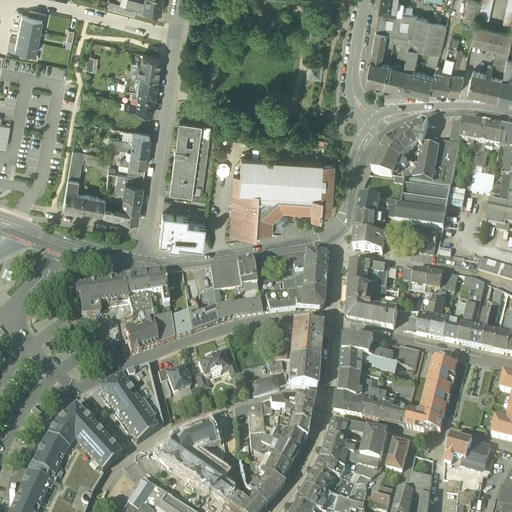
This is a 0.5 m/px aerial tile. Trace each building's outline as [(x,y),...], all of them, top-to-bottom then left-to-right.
[(143,11),(143,10),(142,10),(143,2),(136,0),(126,0),(125,6),(135,9),(143,11)] [(160,12),(161,0),(143,0),(143,2),(142,10),(143,10),(160,12)] [(381,0),(380,12),(401,15),(401,14),(402,7),(397,6),(398,1),(398,0),(381,0)] [(479,0),(468,0),(464,21),(476,24),(481,0),(479,0)] [(482,0),(477,24),(487,27),(493,0),(482,0)] [(511,0),(508,0),(502,30),(511,32),(511,0)] [(109,2),(107,9),(123,13),(125,6),(119,4),(109,2)] [(123,13),(134,15),(135,9),(125,6),(123,13)] [(413,8),(404,7),(403,15),(412,16),(413,8)] [(28,10),(27,16),(42,19),(45,20),(46,14),(28,10)] [(396,36),(411,39),(409,47),(419,49),(440,54),(447,26),(417,19),(418,17),(412,16),(403,15),(401,14),(401,15),(380,12),(377,32),(387,34),(396,36)] [(27,16),(21,15),(19,27),(40,31),(42,19),(27,16)] [(472,42),(488,46),(493,28),(476,24),(472,42)] [(19,27),(17,38),(37,42),(40,31),(19,27)] [(493,28),(488,46),(497,48),(498,48),(503,31),(493,28)] [(71,43),(74,31),(68,30),(66,42),(71,43)] [(376,31),(372,52),(383,54),(385,46),(387,34),(377,32),(376,31)] [(498,48),(509,51),(511,40),(511,33),(503,31),(498,48)] [(387,34),(385,46),(389,47),(393,48),(394,43),(396,36),(387,34)] [(395,66),(405,68),(409,47),(411,39),(396,36),(394,43),(401,44),(395,66)] [(449,47),(457,49),(460,39),(451,37),(449,47)] [(17,38),(14,49),(20,50),(35,53),(37,42),(17,38)] [(409,47),(405,68),(414,70),(419,49),(409,47)] [(444,67),(453,69),(456,57),(457,49),(449,47),(444,67)] [(491,75),(503,78),(507,59),(509,51),(498,48),(497,48),(493,66),(491,75)] [(35,53),(20,50),(19,56),(37,60),(38,54),(35,53)] [(383,57),(383,54),(372,52),(367,80),(384,85),(389,64),(384,63),(385,57),(383,57)] [(430,69),(429,74),(434,76),(436,71),(437,65),(440,55),(430,52),(426,68),(430,69)] [(138,65),(136,74),(139,75),(157,78),(160,59),(142,54),(141,65),(138,65)] [(460,58),(456,74),(464,75),(468,57),(461,56),(460,58)] [(453,69),(452,73),(456,74),(460,58),(456,57),(453,69)] [(511,60),(507,59),(503,78),(508,79),(509,74),(511,75),(511,71),(511,60)] [(306,74),(319,76),(320,64),(308,62),(306,74)] [(384,85),(400,89),(405,68),(395,66),(389,64),(384,85)] [(473,71),(468,92),(498,99),(503,78),(491,75),(493,66),(488,65),(486,74),(473,71)] [(431,90),(434,76),(429,74),(414,70),(405,68),(400,89),(429,96),(431,90)] [(431,90),(437,91),(442,72),(436,71),(434,76),(431,90)] [(443,72),(442,72),(437,91),(447,92),(452,73),(443,72)] [(464,75),(456,74),(452,73),(447,92),(460,94),(464,75)] [(157,78),(139,75),(139,80),(138,83),(137,89),(136,94),(154,98),(157,78)] [(511,79),(508,79),(503,78),(498,99),(511,102),(511,79)] [(131,93),(130,104),(136,105),(136,111),(152,114),(154,98),(136,94),(131,93)] [(0,145),(5,146),(9,126),(0,123),(0,119),(0,117),(0,145)] [(201,196),(202,189),(211,126),(180,121),(169,191),(201,196)] [(413,182),(433,186),(440,152),(426,149),(423,148),(425,141),(428,124),(418,127),(406,131),(393,141),(382,153),(401,162),(405,157),(416,149),(422,154),(419,170),(416,169),(415,175),(413,182)] [(451,190),(452,190),(452,189),(458,155),(461,143),(464,124),(455,124),(450,146),(428,141),(426,149),(440,152),(433,186),(451,189),(451,190)] [(461,143),(468,144),(475,146),(480,146),(484,127),(464,124),(461,143)] [(217,127),(211,126),(202,189),(209,190),(217,127)] [(483,147),(486,148),(493,149),(500,150),(504,131),(491,129),(484,127),(480,146),(483,147)] [(123,131),(121,140),(128,142),(131,144),(130,150),(147,152),(149,135),(133,132),(133,133),(123,131)] [(500,150),(508,152),(511,152),(511,132),(504,131),(500,150)] [(126,149),(130,150),(131,144),(128,142),(121,140),(113,139),(111,148),(126,150),(126,149)] [(119,161),(128,163),(130,150),(126,149),(126,150),(126,155),(120,154),(119,161)] [(68,178),(78,179),(83,152),(72,150),(68,178)] [(147,152),(130,150),(128,163),(145,165),(147,152)] [(511,152),(508,152),(507,154),(505,154),(503,179),(511,179),(511,177),(511,152)] [(86,163),(109,168),(110,160),(110,158),(88,153),(86,163)] [(396,170),(398,167),(401,162),(382,153),(372,173),(381,177),(392,179),(394,174),(396,170)] [(470,168),(475,169),(478,154),(472,153),(470,168)] [(485,155),(481,155),(478,154),(475,169),(482,171),(485,155)] [(310,216),(317,217),(317,212),(320,212),(326,212),(331,213),(334,163),(322,162),(322,163),(318,163),(317,161),(316,163),(310,162),(309,161),(308,162),(302,162),(301,160),(300,162),(295,161),(293,160),(292,161),(287,161),(285,159),(284,160),(279,160),(278,159),(276,160),(272,160),(241,158),(240,160),(240,168),(239,176),(233,176),(229,235),(255,237),(255,234),(271,235),(271,234),(270,234),(270,222),(274,218),(278,215),(282,211),(310,213),(310,216)] [(408,165),(401,162),(398,167),(405,170),(408,165)] [(128,163),(127,173),(143,175),(145,165),(128,163)] [(126,175),(114,173),(108,173),(107,184),(110,185),(117,186),(124,187),(125,183),(142,186),(143,178),(126,176),(126,175)] [(471,193),(476,194),(479,176),(474,175),(471,193)] [(484,195),(492,196),(495,179),(487,177),(484,195)] [(511,226),(511,177),(511,179),(503,179),(500,204),(490,202),(486,226),(505,229),(506,226),(511,226)] [(63,205),(70,207),(71,203),(73,204),(76,192),(78,179),(68,178),(63,205)] [(405,181),(404,187),(401,204),(383,201),(390,210),(397,211),(395,223),(396,223),(405,225),(438,229),(443,230),(451,190),(451,189),(433,186),(413,182),(405,181)] [(125,183),(124,187),(123,196),(140,200),(142,186),(125,183)] [(119,196),(123,196),(124,187),(117,186),(116,190),(120,191),(119,196)] [(70,207),(82,209),(82,206),(79,205),(82,194),(76,192),(73,204),(71,203),(70,207)] [(104,204),(104,203),(96,201),(97,197),(82,194),(79,205),(82,206),(82,209),(103,213),(104,204)] [(138,210),(140,200),(123,196),(123,200),(122,203),(122,207),(121,208),(130,209),(138,210)] [(357,218),(376,221),(377,216),(379,201),(379,200),(360,197),(357,218)] [(112,206),(104,204),(103,213),(137,220),(138,210),(130,209),(121,208),(122,207),(112,206)] [(389,210),(388,214),(387,222),(393,223),(395,223),(397,211),(390,210),(389,210)] [(386,222),(387,222),(388,214),(387,214),(388,213),(381,212),(381,213),(379,213),(379,216),(377,216),(376,221),(386,222)] [(178,244),(202,247),(205,224),(186,222),(187,216),(162,213),(159,242),(168,243),(168,247),(178,248),(178,244)] [(278,215),(274,218),(278,222),(277,223),(282,229),(288,223),(283,217),(282,218),(278,215)] [(357,218),(355,235),(374,237),(383,238),(386,222),(376,221),(357,218)] [(413,243),(436,247),(438,234),(428,233),(405,229),(405,225),(396,223),(395,223),(393,223),(393,227),(389,227),(387,239),(392,240),(413,243)] [(353,252),(372,255),(374,237),(355,235),(354,240),(353,252)] [(383,238),(374,237),(372,255),(382,256),(385,239),(383,238)] [(411,254),(434,258),(436,247),(413,243),(411,254)] [(439,250),(438,257),(450,258),(451,251),(439,250)] [(278,259),(279,271),(293,269),(302,268),(304,269),(305,255),(278,259)] [(304,269),(303,274),(326,276),(327,261),(323,256),(305,255),(304,269)] [(477,272),(511,282),(511,269),(480,260),(477,272)] [(251,263),(255,281),(267,279),(264,261),(251,263)] [(252,285),(252,287),(253,287),(256,286),(255,281),(251,263),(237,265),(241,287),(252,285)] [(348,286),(356,287),(386,291),(389,269),(351,263),(348,286)] [(209,269),(214,293),(219,292),(241,289),(241,287),(237,265),(209,269)] [(279,271),(278,277),(294,275),(293,269),(279,271)] [(402,283),(409,285),(411,277),(412,272),(405,271),(402,283)] [(412,288),(426,290),(429,275),(415,272),(414,278),(412,288)] [(303,283),(302,293),(324,295),(326,276),(303,274),(303,283)] [(443,277),(429,275),(426,290),(440,292),(443,277)] [(149,296),(161,294),(167,293),(166,291),(164,277),(164,276),(147,278),(149,296)] [(164,277),(166,291),(174,290),(172,276),(164,277)] [(446,293),(454,295),(458,279),(443,277),(440,292),(440,293),(446,294),(446,293)] [(123,282),(128,299),(149,296),(147,278),(123,282)] [(460,290),(471,292),(474,281),(462,279),(460,290)] [(465,317),(472,318),(474,308),(479,309),(485,286),(474,281),(471,292),(467,308),(465,317)] [(123,282),(87,287),(74,289),(75,300),(79,300),(79,303),(81,318),(100,315),(99,307),(107,305),(107,306),(117,305),(117,304),(128,302),(128,299),(123,282)] [(279,289),(280,295),(302,293),(303,283),(293,282),(292,285),(279,287),(279,289)] [(72,304),(79,303),(79,300),(75,300),(74,289),(87,287),(87,283),(69,286),(72,304)] [(351,291),(350,306),(384,311),(386,291),(356,287),(356,291),(351,291)] [(493,306),(499,307),(502,294),(496,291),(493,306)] [(213,293),(214,299),(215,308),(221,307),(219,292),(214,293),(213,293)] [(268,303),(270,315),(295,311),(300,312),(302,293),(280,295),(271,296),(266,297),(268,303)] [(323,309),(324,295),(302,293),(300,312),(319,313),(323,309)] [(139,303),(142,315),(152,313),(149,296),(128,299),(128,302),(129,305),(139,303)] [(424,316),(424,319),(434,321),(438,302),(439,297),(432,297),(431,302),(424,302),(421,315),(424,316)] [(188,313),(189,318),(198,315),(196,302),(186,303),(188,313)] [(215,309),(217,324),(224,323),(224,321),(230,321),(230,319),(234,319),(262,316),(260,304),(260,302),(221,307),(215,308),(215,309)] [(438,302),(434,321),(440,322),(442,313),(444,303),(438,302)] [(260,304),(262,316),(270,315),(268,303),(260,304)] [(398,312),(384,311),(350,306),(348,306),(346,320),(349,323),(394,332),(398,312)] [(457,321),(456,326),(463,327),(465,317),(467,308),(459,306),(455,321),(457,321)] [(486,333),(494,335),(500,307),(499,307),(493,306),(491,316),(486,333)] [(474,330),(479,309),(474,308),(472,318),(469,329),(474,330)] [(189,318),(191,335),(217,325),(217,324),(215,309),(210,311),(198,315),(189,318)] [(138,316),(142,330),(155,326),(154,321),(152,313),(142,315),(138,316)] [(171,319),(174,342),(191,335),(189,318),(188,313),(171,319)] [(430,339),(444,343),(448,324),(450,315),(442,313),(440,322),(434,321),(430,339)] [(484,314),(480,332),(486,333),(491,316),(484,314)] [(458,346),(470,348),(474,330),(469,329),(472,318),(465,317),(463,327),(458,346)] [(159,347),(174,342),(171,319),(170,318),(154,321),(155,326),(159,347)] [(430,339),(434,321),(424,319),(421,318),(417,337),(430,339)] [(408,334),(414,336),(417,322),(410,321),(408,334)] [(511,322),(506,321),(503,337),(511,339),(511,333),(511,322)] [(458,346),(463,327),(456,326),(448,324),(444,343),(458,346)] [(159,347),(155,326),(142,330),(135,332),(134,330),(131,328),(127,329),(125,333),(129,345),(128,345),(131,356),(142,352),(159,347)] [(293,327),(290,362),(318,365),(321,329),(293,327)] [(470,348),(482,351),(486,333),(480,332),(474,330),(470,348)] [(482,351),(494,354),(498,336),(494,335),(486,333),(482,351)] [(507,356),(511,339),(503,337),(498,336),(494,354),(507,356)] [(344,343),(343,356),(363,359),(381,363),(391,366),(393,358),(375,353),(372,352),(374,344),(365,342),(348,340),(344,343)] [(268,357),(270,365),(281,363),(286,363),(287,351),(280,350),(280,354),(268,357)] [(401,350),(399,360),(397,368),(398,368),(415,372),(419,354),(401,350)] [(204,380),(210,377),(221,373),(227,371),(226,367),(222,356),(215,359),(205,363),(198,365),(202,376),(204,380)] [(343,356),(341,376),(361,379),(373,382),(377,382),(378,377),(362,373),(363,364),(366,367),(374,369),(373,372),(378,373),(381,363),(363,359),(343,356)] [(405,430),(434,437),(435,434),(441,435),(447,409),(444,408),(446,400),(449,401),(452,390),(447,389),(450,377),(454,378),(458,364),(433,359),(420,415),(409,413),(405,430)] [(316,392),(318,365),(290,362),(288,390),(316,392)] [(282,372),(281,363),(270,365),(268,365),(270,375),(282,372)] [(396,377),(398,368),(397,368),(391,366),(381,363),(378,373),(395,377),(396,377)] [(227,371),(231,382),(239,379),(233,364),(226,367),(227,371)] [(148,366),(120,378),(158,432),(163,429),(148,366)] [(168,382),(173,396),(190,390),(187,384),(189,384),(187,377),(185,377),(183,371),(166,378),(168,382)] [(158,374),(161,385),(168,382),(166,378),(164,372),(158,374)] [(194,379),(200,393),(208,390),(204,380),(202,376),(194,379)] [(352,400),(358,402),(361,379),(341,376),(339,397),(352,400)] [(511,397),(511,404),(511,410),(511,377),(504,376),(500,395),(511,397)] [(120,378),(97,390),(137,447),(158,432),(120,378)] [(373,382),(361,379),(358,402),(359,402),(370,404),(372,393),(373,382)] [(250,388),(254,401),(278,393),(274,381),(250,388)] [(370,404),(371,405),(374,405),(380,407),(385,408),(386,403),(387,397),(372,393),(370,404)] [(334,414),(348,417),(350,407),(352,400),(339,397),(337,397),(334,414)] [(358,402),(352,400),(350,407),(358,408),(359,402),(358,402)] [(296,407),(295,413),(312,416),(315,402),(296,401),(296,407)] [(370,404),(359,402),(358,408),(350,407),(348,417),(362,420),(367,421),(370,410),(370,407),(371,405),(370,404)] [(261,409),(262,418),(272,416),(271,411),(270,403),(261,406),(261,409)] [(280,413),(283,413),(283,410),(283,404),(283,403),(270,403),(271,411),(280,413)] [(283,404),(283,410),(295,413),(296,407),(283,404)] [(289,470),(298,455),(275,444),(264,439),(262,418),(261,409),(261,406),(249,408),(247,409),(248,418),(249,426),(251,453),(259,456),(266,459),(289,470)] [(42,511),(76,444),(102,476),(109,470),(121,458),(89,423),(90,423),(75,407),(67,415),(56,425),(43,446),(30,472),(19,495),(11,511),(42,511)] [(367,421),(381,424),(385,408),(380,407),(379,412),(370,410),(367,421)] [(394,410),(385,408),(381,424),(398,428),(402,412),(394,410)] [(234,422),(245,419),(248,418),(247,409),(245,410),(234,413),(234,422)] [(294,417),(295,413),(283,410),(283,413),(286,413),(284,418),(289,419),(292,417),(294,417)] [(511,443),(511,410),(508,424),(496,422),(492,439),(511,443)] [(402,411),(402,412),(398,428),(405,430),(409,413),(402,411)] [(309,429),(312,416),(295,413),(294,417),(293,425),(309,429)] [(307,442),(309,429),(293,425),(284,422),(278,421),(278,420),(276,430),(276,433),(279,434),(303,441),(307,442)] [(354,446),(356,438),(356,437),(358,429),(336,424),(333,426),(329,439),(354,446)] [(215,498),(225,505),(234,496),(221,486),(227,478),(196,455),(217,447),(209,425),(178,436),(162,459),(215,498)] [(366,431),(358,429),(356,437),(356,438),(364,440),(366,431)] [(388,435),(368,431),(366,440),(364,448),(362,457),(361,459),(374,462),(379,463),(379,464),(380,464),(381,464),(388,435)] [(298,455),(303,441),(279,434),(275,444),(298,455)] [(329,440),(330,447),(346,451),(346,450),(356,453),(357,447),(354,446),(329,439),(329,440)] [(446,458),(454,460),(463,462),(466,463),(468,455),(469,455),(472,445),(451,439),(446,458)] [(386,470),(402,474),(409,447),(394,443),(390,458),(386,470)] [(101,477),(102,476),(76,444),(42,511),(86,511),(87,510),(91,500),(93,496),(94,493),(100,483),(103,479),(101,477)] [(461,469),(480,475),(484,473),(490,450),(472,445),(469,455),(468,455),(466,463),(463,462),(461,469)] [(355,455),(362,457),(364,448),(357,446),(357,447),(356,453),(355,455)] [(325,452),(324,455),(349,468),(350,465),(371,474),(374,462),(361,459),(362,457),(355,455),(356,453),(346,450),(346,451),(330,447),(329,448),(329,449),(328,450),(325,452)] [(252,460),(257,462),(259,456),(251,453),(252,460)] [(369,482),(371,474),(350,465),(349,468),(324,455),(321,462),(331,467),(332,466),(342,471),(346,473),(360,478),(369,482)] [(452,467),(454,460),(446,458),(445,465),(452,467)] [(286,475),(289,470),(266,459),(261,468),(259,467),(258,471),(261,473),(262,475),(266,478),(267,480),(280,486),(286,475)] [(337,480),(342,471),(332,466),(331,467),(321,462),(316,471),(316,472),(326,477),(327,476),(337,480)] [(369,482),(371,483),(377,478),(380,464),(379,464),(379,463),(374,462),(371,474),(369,482)] [(246,466),(240,467),(245,491),(248,493),(251,489),(247,472),(246,466)] [(341,482),(343,483),(355,488),(366,487),(371,483),(369,482),(360,478),(346,473),(342,471),(337,480),(338,481),(341,482)] [(338,481),(337,480),(327,476),(326,477),(316,472),(306,489),(324,498),(326,495),(325,494),(329,489),(331,486),(334,488),(338,481)] [(496,506),(494,511),(511,511),(511,472),(504,489),(502,489),(496,506)] [(421,498),(430,499),(431,489),(432,480),(412,477),(409,494),(414,495),(414,497),(421,498)] [(254,485),(265,493),(266,492),(274,499),(284,488),(280,486),(267,480),(266,478),(263,482),(259,479),(255,484),(254,485)] [(189,511),(171,500),(148,486),(142,483),(141,485),(122,511),(189,511)] [(353,494),(355,488),(343,483),(337,494),(335,498),(340,500),(353,506),(359,493),(353,494)] [(265,510),(274,499),(266,492),(265,493),(254,485),(251,489),(248,493),(250,494),(258,501),(256,503),(265,510)] [(353,494),(359,493),(366,496),(366,493),(366,487),(355,488),(353,494)] [(331,497),(326,495),(324,498),(306,489),(298,504),(313,511),(322,511),(326,507),(331,497)] [(331,497),(335,498),(337,494),(332,492),(333,490),(329,489),(325,494),(326,495),(331,497)] [(390,503),(393,493),(380,490),(378,499),(390,503)] [(399,492),(394,511),(410,511),(414,497),(414,495),(409,494),(399,492)] [(340,500),(336,511),(363,511),(366,496),(359,493),(353,506),(340,500)] [(250,494),(243,503),(247,506),(253,500),(256,503),(258,501),(250,494)] [(263,511),(265,510),(256,503),(253,500),(247,506),(243,503),(234,496),(225,505),(233,511),(263,511)] [(462,507),(471,509),(473,500),(472,500),(460,497),(459,503),(458,506),(462,507)] [(371,511),(374,511),(377,511),(378,511),(381,511),(387,511),(390,503),(378,499),(373,498),(371,511)] [(421,498),(419,511),(428,511),(430,499),(421,498)]
